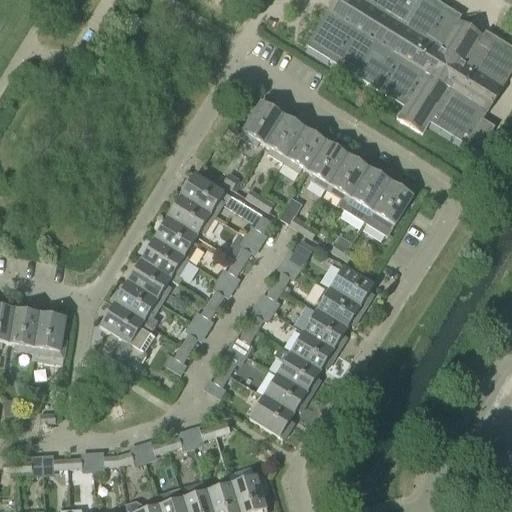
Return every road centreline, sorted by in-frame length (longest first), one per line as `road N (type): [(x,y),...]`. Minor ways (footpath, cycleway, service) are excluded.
road 1 (residential): [(303,511),(291,477),(462,203),(242,67),(88,302)]
road 2 (residential): [(429,509),(444,465),(511,356)]
road 3 (residential): [(65,444),(88,302)]
